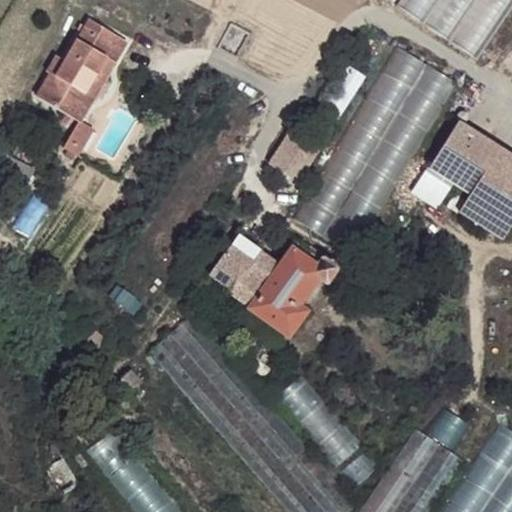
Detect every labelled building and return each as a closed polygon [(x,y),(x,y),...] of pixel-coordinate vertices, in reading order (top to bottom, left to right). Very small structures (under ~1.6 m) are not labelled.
[(479,0),(401,0),(393,12),(446,48),(479,0)] [(126,40),(90,18),(64,57),(59,54),(50,69),(52,73),(37,95),(68,113),(106,54),(114,59),(126,40)] [(392,46),(293,220),(353,254),(452,80),(392,46)] [(114,59),(106,54),(68,113),(77,120),(114,59)] [(90,129),(77,120),(61,144),(74,153),(90,129)] [(511,156),(459,121),(430,169),(472,195),(460,213),(504,240),(511,226),(511,156)] [(305,145),(286,130),(267,157),(286,172),(305,145)] [(10,152),(6,156),(22,164),(10,152)] [(31,173),(22,164),(6,156),(0,162),(0,170),(18,188),(31,173)] [(256,254),(234,237),(207,270),(226,286),(225,290),(284,336),(302,312),(296,306),(316,281),(322,287),(332,274),(295,246),(277,267),(258,251),(256,254)] [(265,398),(189,318),(149,354),(291,511),(349,511),(357,505),(265,398)] [(110,326),(100,323),(96,326),(94,329),(108,334),(110,326)] [(139,387),(129,372),(122,377),(119,383),(128,395),(139,387)] [(358,474),(373,459),(296,381),(281,396),(358,474)] [(468,511),(511,511),(511,434),(496,426),(453,503),(468,511)] [(414,429),(360,511),(428,511),(464,457),(428,433),(414,429)] [(95,444),(149,511),(179,511),(113,430),(95,444)]
